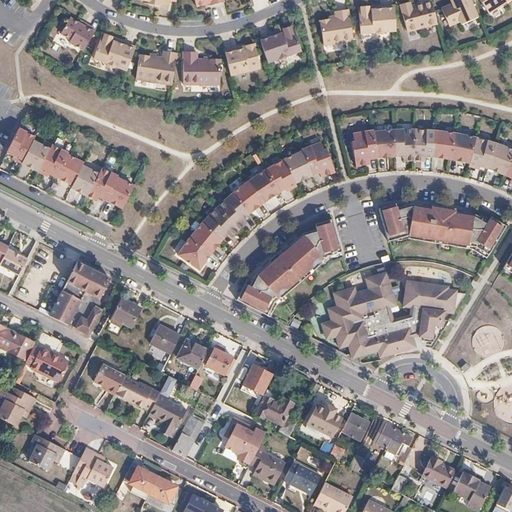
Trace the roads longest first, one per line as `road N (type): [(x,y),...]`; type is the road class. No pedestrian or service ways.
road 1 (residential): [(511,205),(422,181),(326,196),(253,244),(206,311)]
road 2 (residential): [(511,466),(206,311)]
road 3 (residential): [(268,511),(76,414)]
road 4 (residential): [(96,0),(187,26),(245,18),(289,0)]
road 5 (residential): [(0,177),(104,232),(94,255)]
road 6 (residential): [(206,311),(94,255)]
